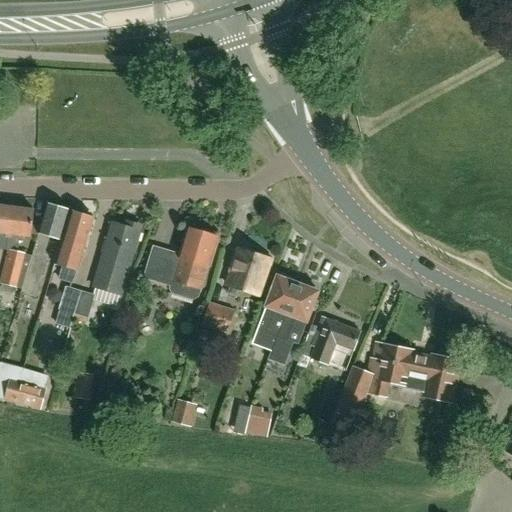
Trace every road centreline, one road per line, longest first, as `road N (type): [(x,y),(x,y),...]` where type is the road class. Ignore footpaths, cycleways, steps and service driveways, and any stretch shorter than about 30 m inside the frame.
road 1 (residential): [(309,158),(235,189),(0,191)]
road 2 (secondary): [(511,315),(414,265),(349,208),(309,158)]
road 3 (primary): [(0,41),(122,36),(245,8)]
road 4 (secondary): [(309,158),(245,8)]
road 5 (primary): [(152,0),(0,12)]
road 6 (residential): [(511,389),(479,464),(511,497)]
